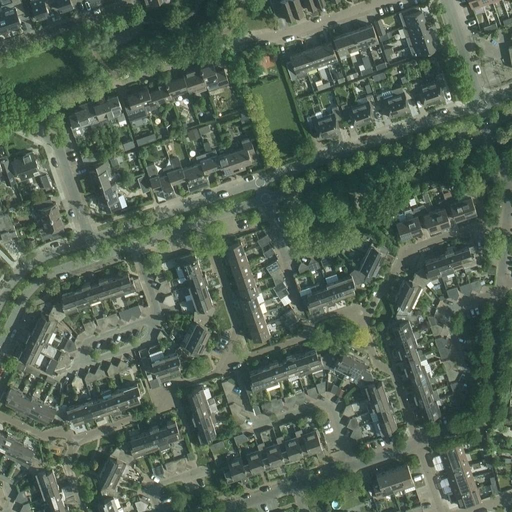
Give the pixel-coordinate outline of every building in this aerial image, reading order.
[(1,5),(9,28),(20,24),(17,14),(25,12),(21,0),(11,0),(12,1),(1,5)] [(30,0),(37,18),(38,20),(44,17),(44,18),(45,18),(44,16),(48,14),(45,5),(51,3),(50,0),(30,0)] [(50,0),(51,3),(57,1),(60,10),(64,9),(72,6),(69,0),(50,0)] [(285,18),(294,15),(288,0),(269,0),(276,18),(284,16),(285,18)] [(288,0),(294,15),(302,12),(300,7),(303,6),(300,0),(288,0)] [(469,0),(473,8),(483,5),(481,0),(469,0)] [(9,28),(1,5),(0,5),(3,11),(0,11),(0,30),(1,31),(2,32),(8,30),(10,30),(9,28)] [(398,12),(403,26),(425,19),(421,9),(419,10),(418,5),(398,12)] [(380,18),(374,20),(379,35),(383,34),(386,33),(380,18)] [(405,36),(428,29),(425,19),(403,26),(402,27),(405,36)] [(467,26),(470,33),(478,29),(475,22),(467,26)] [(372,24),(362,28),(368,45),(378,42),(372,24)] [(362,28),(352,31),(358,49),(368,45),(362,28)] [(405,36),(409,46),(431,38),(428,29),(405,36)] [(352,31),(343,34),(349,52),(358,49),(352,31)] [(383,34),(379,35),(381,40),(384,39),(389,38),(387,32),(386,33),(383,34)] [(350,55),(349,52),(343,34),(333,38),(340,58),(350,55)] [(435,48),(431,38),(409,46),(412,56),(435,48)] [(331,42),(320,45),(327,63),(337,60),(331,42)] [(320,45),(310,49),(317,67),(327,63),(320,45)] [(262,64),(270,58),(262,46),(254,52),(262,64)] [(387,48),(384,49),(386,54),(389,53),(394,51),(392,46),(387,48)] [(310,49),(300,52),(306,70),(317,67),(310,49)] [(293,66),(287,68),(291,80),(298,77),(308,74),(306,70),(300,52),(289,56),(293,66)] [(211,61),(199,65),(207,88),(205,83),(217,79),(219,86),(228,83),(223,69),(215,72),(211,61)] [(183,75),(182,75),(187,89),(187,88),(188,92),(195,89),(196,92),(207,88),(199,65),(181,71),(183,75)] [(437,80),(427,83),(434,102),(444,98),(440,87),(445,85),(441,73),(435,75),(437,80)] [(173,76),(164,79),(170,97),(183,93),(182,90),(187,89),(182,75),(174,78),(173,76)] [(158,87),(153,89),(157,101),(170,97),(164,79),(157,82),(158,87)] [(423,105),(434,102),(427,83),(418,86),(416,82),(410,84),(414,96),(420,94),(423,105)] [(395,94),(393,95),(399,114),(410,110),(406,99),(411,97),(407,85),(395,89),(394,91),(395,94)] [(146,86),(138,88),(144,106),(146,110),(157,106),(158,105),(157,101),(153,89),(148,91),(146,86)] [(133,110),(144,106),(138,88),(130,91),(131,93),(126,95),(130,104),(124,106),(129,121),(136,119),(133,110)] [(382,94),(376,96),(380,108),(385,106),(389,117),(399,114),(393,95),(391,89),(381,93),(382,94)] [(367,101),(357,104),(364,123),(374,119),(370,108),(376,106),(371,94),(366,96),(367,101)] [(108,100),(102,102),(110,123),(108,117),(114,116),(114,117),(117,116),(118,121),(125,119),(123,112),(121,113),(119,108),(121,107),(117,95),(107,98),(108,100)] [(93,101),(83,104),(87,115),(96,112),(99,120),(90,123),(90,124),(92,129),(101,126),(110,123),(102,102),(94,104),(93,101)] [(354,126),(364,123),(357,104),(348,107),(346,103),(340,105),(345,117),(350,115),(354,126)] [(90,123),(87,115),(83,104),(78,105),(80,109),(75,111),(76,113),(69,115),(72,125),(71,125),(74,136),(82,133),(81,127),(90,124),(90,123)] [(333,112),(323,116),(330,135),(340,131),(336,120),(341,118),(337,106),(331,108),(333,112)] [(330,135),(323,116),(321,110),(315,112),(315,114),(312,115),(306,117),(310,129),(315,127),(319,138),(330,135)] [(248,116),(240,118),(243,125),(250,122),(248,116)] [(172,124),(160,128),(163,137),(175,132),(172,124)] [(146,135),(136,139),(138,145),(149,142),(146,135)] [(227,153),(226,153),(233,173),(234,173),(233,172),(245,167),(244,163),(251,161),(249,154),(255,152),(250,138),(241,141),(243,147),(234,150),(233,147),(226,150),(227,153)] [(132,139),(122,143),(125,150),(135,146),(132,139)] [(209,141),(203,143),(206,152),(212,150),(209,141)] [(212,150),(206,152),(212,169),(222,165),(224,170),(222,171),(223,176),(233,173),(226,153),(217,156),(215,149),(212,150)] [(19,174),(38,168),(33,152),(14,158),(19,174)] [(198,163),(191,165),(199,188),(209,184),(207,176),(204,177),(202,172),(212,169),(206,152),(195,156),(198,163)] [(84,163),(97,159),(95,153),(82,158),(84,163)] [(169,159),(171,164),(177,181),(188,177),(189,183),(187,184),(190,191),(199,188),(191,165),(182,168),(178,156),(169,159)] [(116,157),(110,159),(112,166),(118,164),(116,157)] [(0,174),(2,174),(6,185),(14,182),(10,171),(6,159),(0,160),(0,174)] [(98,179),(101,188),(111,184),(108,176),(113,174),(108,160),(93,165),(94,170),(89,172),(92,181),(98,179)] [(171,183),(177,181),(171,164),(165,166),(168,173),(159,176),(154,163),(146,166),(154,189),(163,186),(165,191),(163,192),(166,199),(176,196),(171,183)] [(44,187),(50,185),(46,174),(40,176),(44,187)] [(144,175),(138,177),(141,187),(148,185),(144,175)] [(106,212),(121,207),(117,193),(119,192),(116,183),(111,184),(101,188),(102,194),(96,196),(100,206),(103,204),(106,212)] [(448,184),(440,186),(442,194),(450,192),(448,184)] [(471,196),(460,200),(465,215),(476,212),(473,203),(479,201),(474,188),(469,190),(471,196)] [(451,194),(444,196),(445,199),(447,204),(450,204),(455,219),(465,215),(460,200),(454,202),(452,197),(451,194)] [(39,212),(42,220),(59,214),(56,202),(52,203),(50,197),(30,204),(34,214),(39,212)] [(444,205),(447,204),(445,199),(438,202),(441,208),(434,211),(440,227),(450,223),(444,205)] [(429,230),(440,227),(434,211),(428,213),(425,206),(418,209),(420,213),(423,213),(429,230)] [(417,214),(420,213),(418,209),(411,211),(413,216),(407,218),(412,234),(423,230),(417,214)] [(10,237),(17,235),(9,212),(0,215),(0,238),(2,238),(3,241),(11,239),(10,237)] [(63,225),(59,214),(42,220),(44,227),(39,229),(42,239),(50,236),(50,238),(63,234),(60,226),(63,225)] [(398,216),(391,218),(393,223),(396,222),(399,231),(398,231),(397,233),(398,236),(399,237),(401,236),(401,237),(412,234),(407,218),(400,220),(398,216)] [(261,246),(270,240),(267,234),(257,241),(261,246)] [(350,248),(354,239),(349,236),(342,239),(344,245),(350,248)] [(224,246),(228,257),(244,251),(240,241),(224,246)] [(364,255),(380,263),(385,253),(379,250),(379,248),(370,243),(364,255)] [(477,250),(473,252),(471,253),(468,246),(458,249),(463,266),(465,272),(470,270),(468,264),(480,260),(477,250)] [(450,260),(453,269),(454,269),(453,267),(462,264),(463,266),(458,249),(453,251),(453,249),(445,251),(448,261),(450,260)] [(187,274),(187,275),(201,270),(197,259),(196,259),(194,251),(175,257),(178,266),(181,265),(184,275),(187,274)] [(228,257),(231,267),(248,262),(244,251),(228,257)] [(446,272),(453,269),(450,260),(448,261),(445,251),(444,251),(445,254),(435,257),(441,274),(443,280),(448,278),(446,272)] [(323,266),(333,263),(331,257),(323,254),(321,260),(323,266)] [(375,273),(380,263),(364,255),(359,266),(357,265),(353,269),(363,280),(364,278),(368,280),(370,275),(372,276),(373,272),(375,273)] [(416,272),(415,272),(426,284),(430,280),(429,278),(441,274),(435,257),(425,261),(425,262),(422,263),(423,269),(416,272)] [(311,258),(307,265),(310,271),(320,267),(318,262),(311,258)] [(277,275),(280,274),(282,272),(279,268),(280,267),(276,260),(266,267),(270,273),(274,270),(277,275)] [(231,267),(234,277),(251,272),(248,262),(231,267)] [(301,262),(298,268),(300,274),(310,271),(307,265),(301,262)] [(350,275),(338,279),(344,295),(354,292),(352,285),(355,284),(354,283),(363,280),(353,269),(349,272),(350,275)] [(186,280),(188,286),(197,283),(198,285),(205,283),(205,282),(207,281),(205,273),(202,274),(201,270),(187,275),(188,279),(186,280)] [(280,274),(277,275),(274,270),(270,273),(273,278),(276,286),(283,281),(284,280),(280,274)] [(157,273),(154,279),(161,283),(160,284),(167,281),(164,271),(157,273)] [(128,272),(117,276),(122,292),(135,288),(137,289),(143,287),(139,276),(130,279),(128,272)] [(234,277),(238,288),(254,282),(251,272),(234,277)] [(422,287),(426,284),(415,272),(412,280),(411,280),(410,282),(404,279),(399,290),(415,297),(420,286),(422,287)] [(106,277),(107,279),(109,287),(106,288),(109,294),(110,296),(122,292),(117,276),(107,279),(106,277)] [(99,282),(94,283),(99,298),(109,294),(106,288),(109,287),(107,279),(106,277),(98,279),(99,282)] [(327,286),(326,286),(329,293),(331,292),(334,301),(335,301),(334,298),(344,295),(338,279),(326,283),(327,286)] [(479,279),(469,282),(471,289),(472,289),(478,291),(481,285),(479,279)] [(160,284),(158,289),(165,293),(170,291),(167,281),(160,284)] [(282,291),(284,296),(288,293),(285,289),(287,288),(283,281),(276,286),(273,288),(277,294),(282,291)] [(239,298),(241,297),(242,298),(255,293),(258,292),(254,282),(238,288),(241,297),(239,298)] [(314,284),(316,289),(321,303),(326,302),(327,304),(334,301),(331,292),(329,293),(326,286),(321,287),(319,282),(314,284)] [(469,282),(459,286),(461,292),(468,295),(471,289),(469,282)] [(82,288),(81,288),(84,295),(87,295),(90,303),(89,301),(99,298),(94,283),(90,285),(89,283),(81,285),(82,288)] [(187,300),(192,298),(208,292),(205,283),(198,285),(197,283),(188,286),(190,293),(185,295),(187,300)] [(306,292),(301,294),(305,307),(308,306),(309,310),(318,307),(317,305),(321,303),(316,289),(314,284),(309,286),(311,291),(306,292)] [(456,299),(458,293),(456,287),(446,290),(448,296),(456,299)] [(81,288),(71,291),(77,308),(90,303),(87,295),(84,295),(81,288)] [(395,313),(411,314),(411,309),(409,308),(415,297),(399,290),(394,299),(400,302),(399,304),(400,305),(396,313),(395,313)] [(61,295),(64,302),(52,306),(62,318),(67,314),(66,312),(77,308),(71,291),(61,295)] [(194,310),(193,316),(208,317),(208,316),(206,308),(206,307),(205,305),(212,303),(208,292),(192,298),(195,310),(194,310)] [(239,298),(243,309),(259,304),(255,293),(242,298),(241,297),(239,298)] [(169,306),(175,304),(171,294),(165,296),(162,302),(169,306)] [(243,309),(246,319),(262,314),(259,304),(243,309)] [(138,317),(141,311),(138,305),(119,311),(120,317),(128,321),(131,314),(138,317)] [(40,313),(35,323),(51,331),(57,320),(59,321),(62,318),(52,306),(47,317),(40,313)] [(116,312),(105,316),(108,323),(108,322),(115,325),(118,319),(116,312)] [(291,317),(288,312),(284,315),(286,318),(284,320),(288,326),(298,320),(295,315),(291,317)] [(396,337),(412,332),(409,323),(417,320),(417,315),(413,315),(411,314),(395,313),(397,319),(392,320),(393,326),(392,327),(396,337)] [(246,319),(250,329),(266,324),(262,314),(246,319)] [(105,316),(96,319),(98,325),(105,328),(108,323),(105,316)] [(195,321),(189,333),(205,341),(210,330),(204,327),(205,325),(204,325),(208,317),(193,316),(193,320),(195,321)] [(430,326),(437,323),(434,316),(427,316),(430,326)] [(93,333),(95,327),(93,320),(83,324),(85,329),(93,333)] [(29,332),(37,336),(36,339),(43,342),(45,343),(51,331),(35,323),(31,333),(29,332)] [(439,334),(442,326),(437,323),(430,326),(433,336),(439,334)] [(269,334),(266,324),(250,329),(253,340),(269,334)] [(83,325),(76,327),(78,334),(85,331),(83,325)] [(62,329),(59,335),(67,339),(68,339),(69,340),(71,337),(62,329)] [(397,348),(407,345),(408,347),(415,345),(417,344),(414,337),(419,336),(417,330),(412,332),(396,337),(399,347),(397,348)] [(27,341),(25,345),(38,352),(42,344),(43,342),(36,339),(37,336),(29,332),(25,340),(27,341)] [(182,343),(178,346),(188,358),(188,357),(193,349),(194,347),(201,350),(205,341),(189,333),(184,344),(182,343)] [(441,336),(435,338),(438,348),(445,346),(444,346),(447,339),(441,336)] [(63,348),(64,348),(68,351),(76,348),(74,342),(69,340),(68,339),(67,339),(63,348)] [(34,361),(38,352),(25,345),(23,349),(21,348),(17,356),(26,360),(27,358),(34,361)] [(404,360),(422,354),(421,350),(417,352),(415,345),(408,347),(407,345),(397,348),(400,356),(402,356),(404,360)] [(176,352),(163,356),(169,372),(180,368),(178,362),(180,361),(180,360),(188,358),(178,346),(175,349),(176,352)] [(445,346),(438,348),(441,358),(447,356),(450,349),(445,346)] [(334,366),(345,372),(352,356),(343,351),(343,352),(341,351),(332,352),(332,348),(329,349),(329,353),(328,368),(333,368),(334,366)] [(315,349),(305,353),(310,369),(322,365),(323,368),(328,368),(329,353),(320,356),(320,355),(318,356),(315,349)] [(68,354),(62,351),(57,361),(64,364),(63,362),(70,360),(68,354)] [(294,354),(297,364),(295,365),(297,371),(298,374),(310,369),(305,353),(295,356),(294,354)] [(287,359),(282,361),(287,375),(297,371),(295,365),(297,364),(294,354),(286,357),(287,359)] [(415,368),(422,365),(420,361),(426,359),(425,355),(423,355),(422,354),(404,360),(405,364),(403,365),(406,373),(408,373),(416,370),(415,368)] [(159,375),(169,372),(163,356),(151,360),(154,370),(157,369),(159,375)] [(345,372),(343,376),(353,380),(357,385),(371,372),(365,369),(366,367),(363,366),(364,363),(362,362),(363,361),(352,356),(345,372)] [(146,357),(141,359),(144,370),(150,368),(146,357)] [(117,366),(116,365),(118,372),(128,369),(126,362),(120,359),(117,366)] [(449,359),(442,361),(446,371),(453,369),(452,369),(455,362),(449,359)] [(277,360),(269,363),(270,365),(272,372),(274,372),(277,381),(278,380),(277,378),(287,375),(282,361),(278,362),(277,360)] [(65,369),(64,364),(57,361),(52,370),(57,372),(65,369)] [(22,370),(23,369),(30,373),(32,369),(17,362),(15,367),(22,370)] [(110,363),(106,370),(108,375),(118,372),(116,365),(110,363)] [(408,373),(412,383),(434,375),(432,370),(427,372),(424,364),(422,365),(415,368),(416,370),(408,373)] [(270,365),(259,368),(265,385),(277,381),(274,372),(272,372),(270,365)] [(94,373),(93,373),(95,380),(105,376),(103,370),(97,367),(94,373)] [(253,389),(265,385),(259,368),(241,374),(247,390),(252,388),(253,389)] [(453,369),(446,371),(449,381),(455,379),(458,372),(453,369)] [(87,370),(84,378),(86,383),(95,380),(93,373),(87,370)] [(365,387),(369,398),(385,392),(382,381),(375,383),(371,372),(357,385),(361,389),(365,387)] [(73,388),(83,384),(81,378),(75,375),(71,382),(73,388)] [(423,393),(433,390),(430,383),(436,381),(434,375),(412,383),(415,393),(413,393),(413,394),(423,391),(423,393)] [(227,380),(222,382),(225,392),(231,390),(234,384),(233,383),(227,380)] [(457,382),(450,384),(454,394),(461,391),(459,391),(463,384),(457,382)] [(136,383),(123,387),(129,404),(140,400),(137,393),(140,393),(136,383)] [(22,391),(9,385),(6,392),(3,391),(0,397),(0,399),(14,406),(21,393),(22,391)] [(187,394),(190,404),(207,398),(202,386),(193,389),(194,391),(187,394)] [(316,398),(319,392),(317,387),(316,386),(307,389),(309,395),(316,398)] [(123,387),(111,392),(112,395),(114,402),(117,401),(120,410),(119,407),(129,404),(123,387)] [(338,387),(335,393),(342,396),(344,390),(338,387)] [(100,393),(102,397),(107,412),(111,410),(112,413),(120,410),(117,401),(114,402),(112,395),(111,392),(110,389),(100,393)] [(231,390),(225,392),(228,402),(235,399),(238,394),(231,391),(231,390)] [(304,390),(293,393),(296,400),(296,399),(303,402),(306,396),(304,390)] [(420,405),(436,400),(439,399),(438,395),(433,397),(432,394),(434,393),(433,390),(423,393),(423,391),(413,394),(416,402),(418,401),(420,405)] [(461,391),(454,394),(457,403),(462,402),(466,394),(461,391)] [(388,402),(385,392),(369,398),(364,399),(369,412),(375,410),(383,407),(382,405),(391,402),(391,401),(388,402)] [(17,411),(25,414),(29,406),(27,405),(31,395),(30,397),(21,393),(14,406),(19,408),(17,411)] [(293,393),(284,397),(286,402),(293,406),(296,400),(293,393)] [(27,412),(36,417),(43,401),(31,395),(27,405),(29,406),(25,414),(27,412)] [(91,398),(92,402),(94,408),(92,409),(94,416),(95,418),(103,416),(102,413),(107,412),(102,397),(92,401),(91,398)] [(91,398),(78,403),(84,419),(94,416),(95,418),(94,416),(92,409),(94,408),(92,402),(91,398)] [(191,414),(191,415),(200,412),(201,415),(209,412),(211,411),(209,405),(215,403),(214,398),(207,400),(207,398),(190,404),(194,414),(191,414)] [(281,398),(271,401),(273,408),(274,407),(281,410),(283,404),(281,398)] [(439,399),(436,400),(420,405),(423,416),(430,413),(431,415),(441,412),(438,405),(441,405),(439,399)] [(49,415),(60,420),(60,404),(55,404),(54,406),(43,401),(36,417),(46,421),(49,415)] [(271,401),(261,404),(263,410),(271,414),(273,408),(271,401)] [(375,410),(369,412),(373,421),(376,420),(393,414),(392,413),(395,413),(394,409),(391,402),(382,405),(383,407),(375,410)] [(60,420),(64,418),(71,416),(73,423),(84,419),(78,403),(67,407),(66,405),(60,404),(60,420)] [(235,403),(229,405),(233,415),(239,413),(242,407),(235,403)] [(348,415),(354,413),(351,403),(345,405),(342,413),(348,415)] [(197,422),(198,427),(212,422),(209,412),(201,415),(200,412),(191,415),(194,423),(197,422)] [(239,414),(239,413),(233,415),(236,425),(243,422),(245,416),(239,414)] [(376,420),(373,421),(377,434),(381,433),(390,429),(390,427),(396,425),(393,414),(376,420)] [(350,418),(347,425),(352,428),(359,426),(356,416),(350,418)] [(167,425),(163,426),(167,440),(174,438),(174,440),(182,437),(180,428),(178,429),(175,419),(166,422),(167,425)] [(214,426),(212,422),(198,427),(200,431),(197,432),(200,440),(210,437),(209,435),(220,431),(218,425),(214,426)] [(157,425),(149,428),(153,438),(155,437),(157,444),(158,446),(160,450),(170,446),(167,440),(163,426),(158,427),(157,425)] [(353,429),(350,435),(356,438),(362,436),(359,426),(352,428),(353,429)] [(150,430),(140,434),(146,450),(158,446),(157,444),(155,437),(153,438),(149,428),(150,430)] [(283,435),(282,435),(284,441),(284,442),(287,449),(280,451),(284,462),(303,456),(300,445),(305,443),(303,435),(301,429),(295,431),(297,437),(284,441),(283,435)] [(301,429),(303,435),(305,443),(300,445),(303,456),(316,452),(318,457),(324,455),(316,430),(303,434),(301,429)] [(0,435),(0,448),(4,450),(3,452),(3,453),(4,451),(5,451),(8,444),(10,445),(13,439),(13,438),(14,436),(15,436),(14,436),(7,432),(5,435),(1,433),(0,435)] [(119,445),(120,449),(131,460),(135,456),(134,454),(146,450),(140,434),(129,437),(131,441),(119,445)] [(482,434),(476,436),(480,448),(486,446),(482,434)] [(278,443),(265,447),(265,448),(268,456),(262,458),(266,469),(284,462),(280,451),(287,449),(284,442),(284,441),(282,435),(276,437),(278,443)] [(23,443),(13,438),(13,439),(10,445),(8,444),(5,451),(4,451),(3,453),(15,458),(23,443)] [(442,453),(445,460),(464,453),(460,441),(438,449),(440,454),(442,453)] [(241,456),(240,456),(247,475),(249,481),(247,475),(266,469),(262,458),(268,456),(265,448),(265,447),(263,442),(257,444),(259,450),(246,454),(249,461),(243,463),(241,456)] [(26,466),(29,470),(41,460),(40,459),(30,454),(33,448),(23,443),(15,458),(27,464),(26,466)] [(108,456),(103,466),(119,474),(125,463),(127,464),(131,460),(120,449),(115,446),(110,453),(117,456),(115,459),(108,456)] [(445,468),(446,472),(468,464),(464,453),(445,460),(447,467),(445,468)] [(184,456),(174,460),(177,467),(177,466),(184,469),(186,463),(184,456)] [(242,483),(249,481),(247,475),(240,456),(227,461),(230,468),(224,470),(228,482),(240,478),(242,483)] [(35,486),(39,485),(55,479),(51,468),(44,471),(41,460),(29,470),(33,474),(35,473),(37,480),(34,482),(35,486)] [(174,460),(165,463),(166,469),(174,472),(177,467),(174,460)] [(161,477),(164,471),(161,464),(152,468),(153,473),(161,477)] [(406,464),(396,467),(403,488),(414,485),(406,464)] [(450,476),(453,482),(472,476),(468,464),(446,472),(448,476),(450,476)] [(100,490),(116,491),(116,485),(114,485),(119,474),(103,466),(99,476),(106,479),(100,490)] [(393,492),(403,488),(396,467),(386,471),(392,487),(393,492)] [(393,492),(392,487),(386,471),(376,475),(378,480),(372,482),(374,487),(376,494),(377,498),(393,492)] [(453,490),(454,495),(476,487),(472,476),(453,482),(455,489),(453,490)] [(41,490),(43,497),(45,497),(52,494),(51,492),(58,489),(61,488),(61,489),(61,488),(58,489),(55,479),(39,485),(35,486),(37,491),(41,490)] [(453,500),(448,483),(440,485),(445,502),(453,500)] [(374,487),(366,490),(368,497),(376,494),(374,487)] [(476,487),(454,495),(456,499),(458,498),(461,506),(480,499),(476,487)] [(45,508),(49,507),(63,502),(61,497),(64,496),(61,488),(61,489),(61,488),(58,489),(51,492),(52,494),(45,497),(43,497),(43,498),(45,497),(47,502),(44,503),(45,508)] [(20,502),(27,500),(24,490),(18,492),(15,499),(20,502)] [(97,503),(100,511),(106,511),(117,508),(114,497),(115,496),(116,497),(120,495),(120,491),(116,491),(100,490),(104,501),(97,503)] [(144,510),(147,504),(140,500),(135,502),(138,511),(144,510)] [(69,511),(67,505),(64,506),(63,502),(49,507),(45,508),(46,511),(50,511),(51,511),(50,511),(69,511)] [(22,505),(18,511),(31,511),(28,503),(22,505)]
